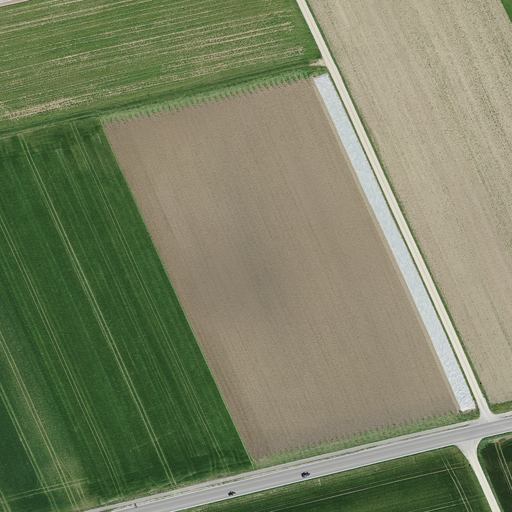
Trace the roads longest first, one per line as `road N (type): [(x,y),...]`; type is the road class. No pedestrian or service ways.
road 1 (track): [(493,428),(295,0)]
road 2 (tertiary): [(135,511),(511,424)]
